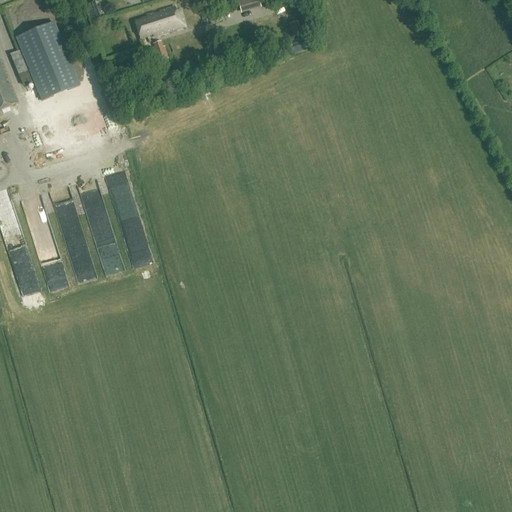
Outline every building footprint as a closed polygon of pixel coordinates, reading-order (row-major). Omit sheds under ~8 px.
[(241,14),(261,8),(258,0),(237,0),(241,14)] [(102,2),(93,4),(96,17),(105,15),(102,2)] [(154,38),(185,27),(180,11),(176,12),(175,8),(160,12),(160,15),(155,16),(154,14),(147,16),(148,19),(135,23),(140,39),(153,35),(154,38)] [(23,13),(15,16),(21,29),(28,26),(23,13)] [(79,86),(54,23),(16,38),(41,101),(79,86)] [(176,44),(187,42),(186,34),(174,36),(176,44)] [(157,63),(169,59),(165,46),(163,47),(162,42),(153,45),(155,50),(153,51),(157,63)] [(0,110),(18,104),(10,84),(7,85),(5,79),(8,78),(1,61),(0,61),(0,110)] [(84,136),(76,113),(64,117),(61,108),(49,112),(53,122),(44,125),(42,121),(41,121),(50,147),(84,136)] [(10,118),(12,124),(21,120),(18,115),(10,118)] [(125,126),(115,130),(119,140),(129,137),(125,126)]
